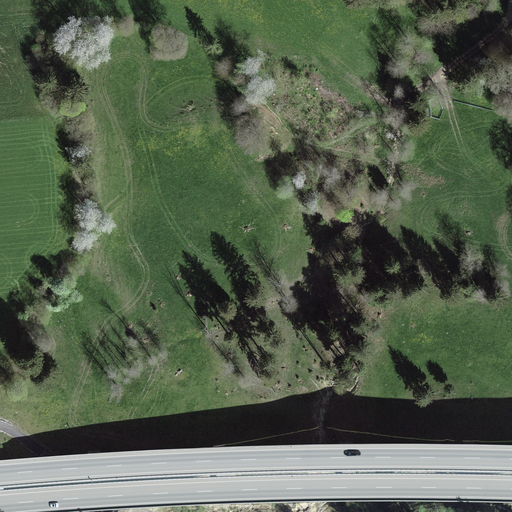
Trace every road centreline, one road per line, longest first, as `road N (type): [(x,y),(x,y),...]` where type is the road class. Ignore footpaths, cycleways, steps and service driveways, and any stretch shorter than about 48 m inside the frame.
road 1 (motorway): [(511,459),(209,460),(0,473)]
road 2 (motorway): [(0,503),(351,487),(511,489)]
road 3 (track): [(509,0),(504,26),(486,44),(415,91)]
